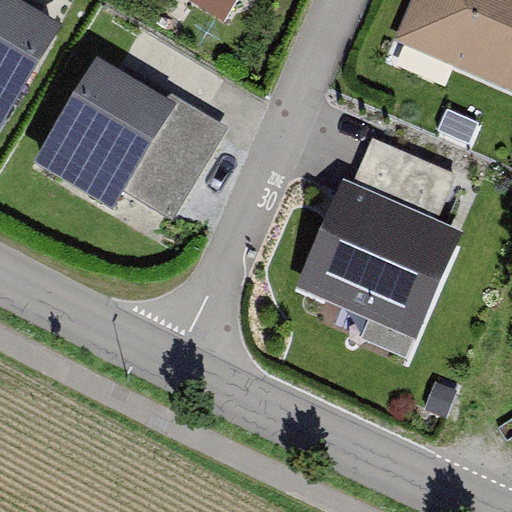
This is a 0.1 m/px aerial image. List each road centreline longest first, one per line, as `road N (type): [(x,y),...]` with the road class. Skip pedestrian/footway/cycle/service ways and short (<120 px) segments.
road 1 (residential): [(177,365),(345,0)]
road 2 (tertiary): [(494,511),(177,365)]
road 3 (tertiary): [(177,365),(0,271)]
